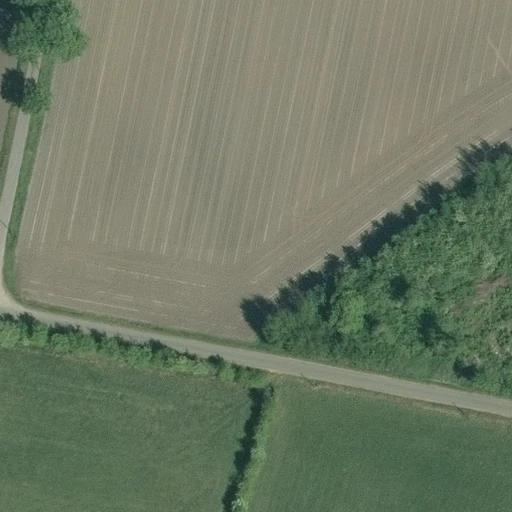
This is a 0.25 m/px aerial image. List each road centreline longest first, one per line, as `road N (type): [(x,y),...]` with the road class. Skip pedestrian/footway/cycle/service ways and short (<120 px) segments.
road 1 (residential): [(511,415),(0,312)]
road 2 (residential): [(52,0),(0,246)]
